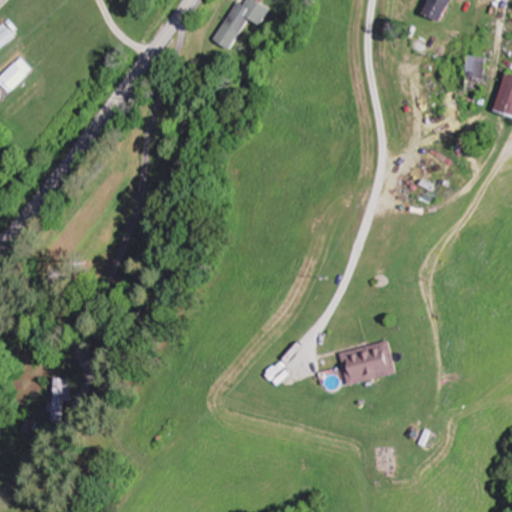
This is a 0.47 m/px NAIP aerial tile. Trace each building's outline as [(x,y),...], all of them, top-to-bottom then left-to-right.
[(254,17),(266,24),(274,8),(259,0),(250,0),(248,4),(241,0),(219,39),(237,49),(254,17)] [(460,0),(459,0),(435,0),(438,3),(431,9),(440,18),(460,0)] [(22,37),(10,22),(0,30),(0,49),(2,52),(22,37)] [(489,91),(489,55),(472,55),(472,91),(489,91)] [(511,71),(511,72),(501,111),(511,114),(511,71)] [(347,351),(354,384),(403,374),(396,341),(347,351)] [(74,402),(77,380),(59,378),(54,422),(66,423),(68,401),(74,402)]
